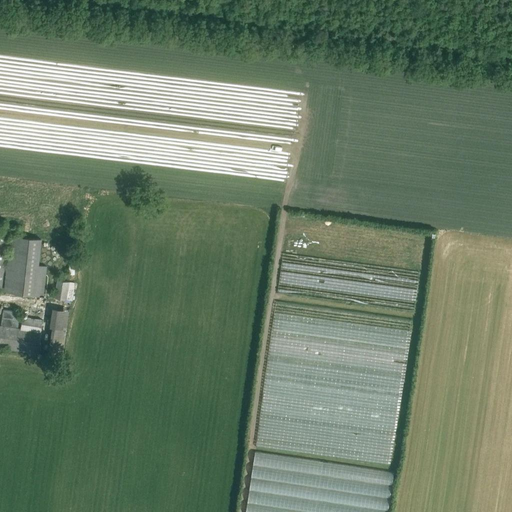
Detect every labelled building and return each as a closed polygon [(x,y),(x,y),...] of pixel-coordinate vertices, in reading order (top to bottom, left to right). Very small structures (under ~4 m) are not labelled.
[(10,235),(4,292),(43,296),(47,265),(39,264),(42,239),(10,235)] [(57,280),(54,297),(65,299),(69,282),(57,280)] [(59,306),(53,350),(67,352),(74,308),(59,306)] [(21,328),(0,325),(0,347),(38,353),(41,331),(43,319),(23,316),(21,328)] [(256,451),(247,511),(390,511),(396,469),(256,451)]
